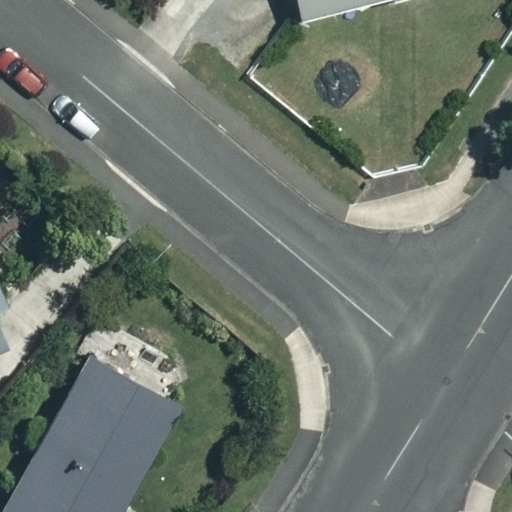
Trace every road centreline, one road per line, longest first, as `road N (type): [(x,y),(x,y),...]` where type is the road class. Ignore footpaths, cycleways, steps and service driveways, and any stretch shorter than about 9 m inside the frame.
road 1 (residential): [(0,8),(446,380)]
road 2 (residential): [(362,511),(446,380)]
road 3 (residential): [(446,380),(511,274)]
